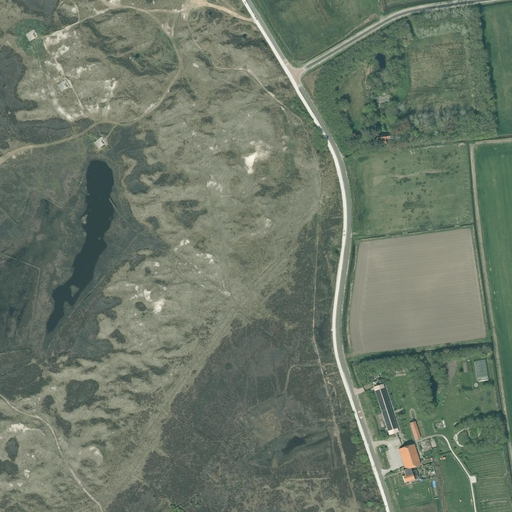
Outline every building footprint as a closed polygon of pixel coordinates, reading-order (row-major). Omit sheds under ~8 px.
[(39,37),(35,30),(26,35),(30,42),(39,37)] [(70,87),(66,80),(57,85),(62,92),(70,87)] [(382,136),(378,136),(378,141),(381,141),(382,144),(387,144),(386,140),(387,140),(387,139),(391,139),(390,135),(386,135),(386,134),(382,135),(382,136)] [(107,144),(102,137),(94,143),(99,150),(107,144)] [(387,429),(389,435),(395,433),(398,432),(397,428),(390,407),(383,385),(374,388),(384,418),(387,429)] [(415,422),(410,424),(415,441),(418,440),(421,439),(415,422)] [(405,471),(407,470),(411,469),(421,466),(417,453),(414,445),(411,446),(399,449),(405,470),(405,471)] [(414,480),(411,469),(407,470),(405,471),(405,470),(403,471),(405,476),(403,477),(404,483),(414,480)]
